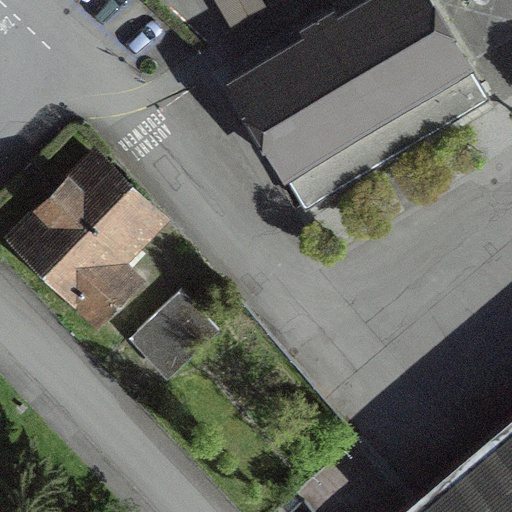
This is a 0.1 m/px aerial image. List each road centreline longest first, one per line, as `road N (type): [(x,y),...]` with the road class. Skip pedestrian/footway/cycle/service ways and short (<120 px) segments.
road 1 (residential): [(0,317),(184,511)]
road 2 (unknown): [(131,100),(320,0)]
road 3 (residential): [(1,0),(26,28),(35,60),(0,130)]
